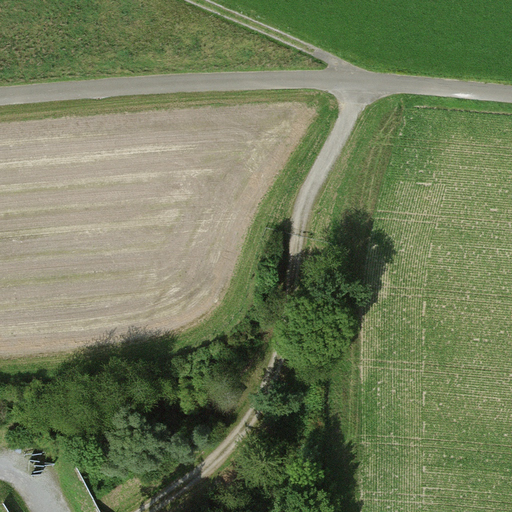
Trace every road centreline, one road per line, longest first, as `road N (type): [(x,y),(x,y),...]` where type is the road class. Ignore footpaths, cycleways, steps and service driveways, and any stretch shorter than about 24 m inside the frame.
road 1 (track): [(195,0),(315,50),(361,85),(301,208),(276,366),(247,435),(153,511)]
road 2 (track): [(511,96),(192,83),(0,99)]
